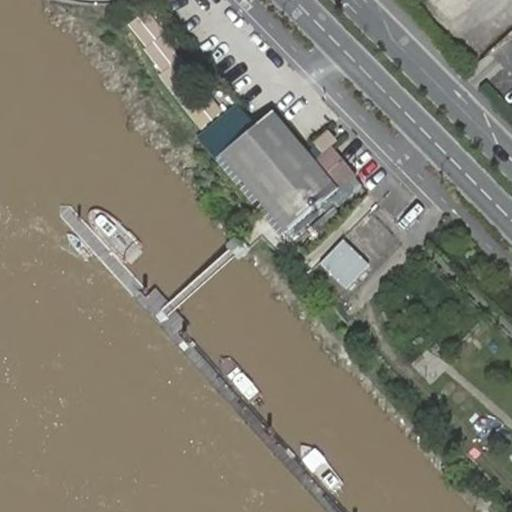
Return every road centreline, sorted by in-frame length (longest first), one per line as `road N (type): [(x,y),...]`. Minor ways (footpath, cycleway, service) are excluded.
road 1 (secondary): [(295,0),(511,219)]
road 2 (secondary): [(511,160),(354,0)]
